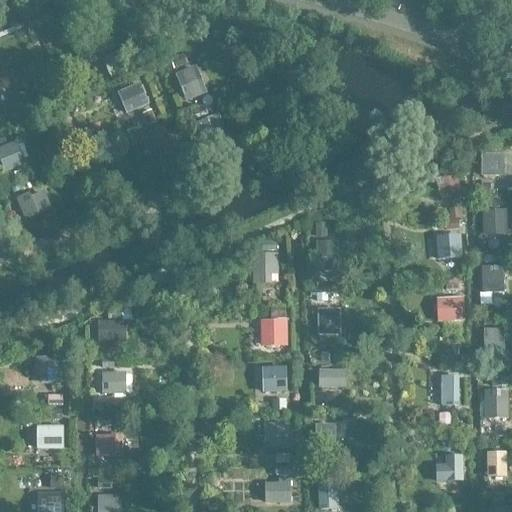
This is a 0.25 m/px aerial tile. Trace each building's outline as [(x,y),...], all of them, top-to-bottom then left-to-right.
[(111,80),(133,70),(125,52),(102,62),(111,80)] [(171,63),(174,72),(188,67),(184,58),(171,63)] [(207,98),(196,69),(175,77),(186,106),(207,98)] [(149,108),(140,86),(118,96),(127,118),(149,108)] [(208,118),(205,109),(192,114),(195,123),(208,118)] [(152,113),(142,116),(147,129),(157,125),(152,113)] [(229,141),(219,117),(196,127),(206,151),(229,141)] [(139,138),(147,161),(173,153),(165,129),(139,138)] [(26,167),(16,143),(0,150),(0,163),(5,176),(26,167)] [(481,153),(481,175),(503,175),(503,153),(481,153)] [(451,193),(462,189),(453,162),(431,169),(438,189),(448,185),(451,193)] [(490,195),(491,182),(481,182),(481,195),(490,195)] [(30,196),(17,202),(26,223),(51,212),(44,195),(32,200),(30,196)] [(462,218),(460,207),(449,208),(450,219),(462,218)] [(506,209),(483,209),(483,235),(506,235),(506,209)] [(459,229),(459,220),(445,221),(445,230),(459,229)] [(326,237),(326,223),(316,223),(316,237),(326,237)] [(463,258),(461,234),(436,235),(437,260),(463,258)] [(276,251),(276,241),(262,241),(262,251),(276,251)] [(338,241),(316,241),(316,269),(338,269),(338,241)] [(279,284),(279,253),(253,253),(253,284),(279,284)] [(480,266),(482,293),(504,292),(502,265),(480,266)] [(316,293),(317,301),(327,301),(327,293),(316,293)] [(437,298),(438,322),(464,321),(463,297),(437,298)] [(286,308),(271,309),(271,317),(286,317),(286,308)] [(341,335),(340,308),(318,309),(318,335),(341,335)] [(98,320),(98,342),(126,341),(126,320),(122,321),(121,313),(107,313),(107,320),(98,320)] [(288,346),(288,319),(260,320),(261,346),(288,346)] [(504,350),(504,328),(477,329),(477,351),(504,350)] [(443,346),(443,356),(456,356),(456,350),(454,350),(454,346),(443,346)] [(63,383),(62,356),(36,357),(36,362),(35,362),(35,376),(40,376),(41,384),(63,383)] [(101,358),(101,368),(116,368),(116,358),(101,358)] [(287,366),(263,367),(263,392),(288,392),(287,366)] [(347,369),(319,369),(319,388),(347,388),(347,369)] [(127,394),(126,371),(103,372),(103,394),(127,394)] [(459,406),(459,376),(441,376),(442,406),(459,406)] [(484,390),(484,420),(508,420),(508,390),(506,390),(506,377),(492,377),(492,390),(484,390)] [(63,405),(63,395),(48,395),(48,405),(63,405)] [(287,410),(286,399),(272,400),(272,410),(287,410)] [(62,420),(62,409),(48,409),(48,420),(62,420)] [(97,417),(97,426),(112,426),(112,416),(97,417)] [(290,449),(290,423),(264,423),(264,448),(290,449)] [(336,455),(336,424),(316,424),(316,437),(319,440),(320,455),(336,455)] [(64,449),(63,425),(36,425),(37,449),(64,449)] [(456,437),(456,428),(443,428),(443,437),(456,437)] [(95,435),(96,458),(123,457),(123,434),(95,435)] [(507,477),(506,452),(486,452),(486,478),(507,477)] [(275,453),(276,463),(289,463),(289,453),(275,453)] [(463,481),(463,454),(445,455),(445,464),(436,464),(437,482),(463,481)] [(276,466),(276,475),(291,476),(291,466),(276,466)] [(60,476),(50,476),(50,489),(60,489),(60,476)] [(278,483),(265,483),(264,503),(291,503),(291,478),(278,478),(278,483)] [(339,509),(338,479),(317,480),(318,510),(339,509)] [(63,511),(63,493),(38,493),(37,511),(63,511)] [(119,495),(97,495),(97,511),(121,511),(121,501),(119,501),(119,495)]
